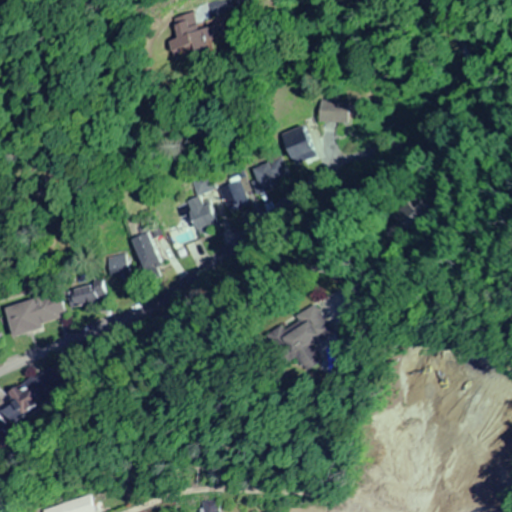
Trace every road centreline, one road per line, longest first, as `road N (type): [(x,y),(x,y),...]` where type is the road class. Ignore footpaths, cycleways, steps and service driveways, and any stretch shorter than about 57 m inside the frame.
road 1 (residential): [(455,89),(461,114),(426,149),(320,180),(149,305),(0,374)]
road 2 (residential): [(127,511),(198,488),(340,493)]
road 3 (residential): [(317,182),(332,0)]
